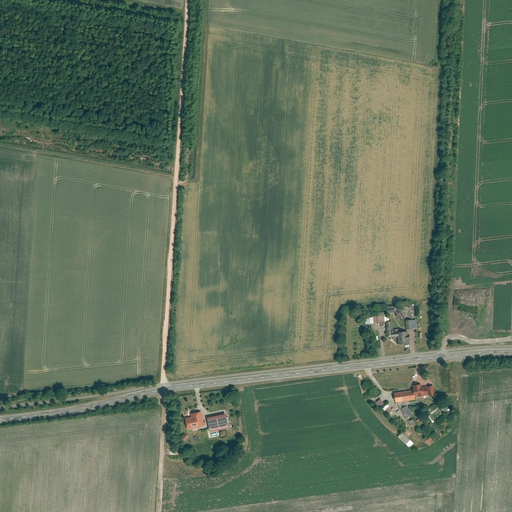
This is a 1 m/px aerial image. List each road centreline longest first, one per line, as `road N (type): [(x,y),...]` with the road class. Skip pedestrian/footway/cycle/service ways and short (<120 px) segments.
road 1 (tertiary): [(511,351),(168,389),(0,419)]
road 2 (track): [(163,383),(188,0)]
road 3 (track): [(162,390),(157,511)]
